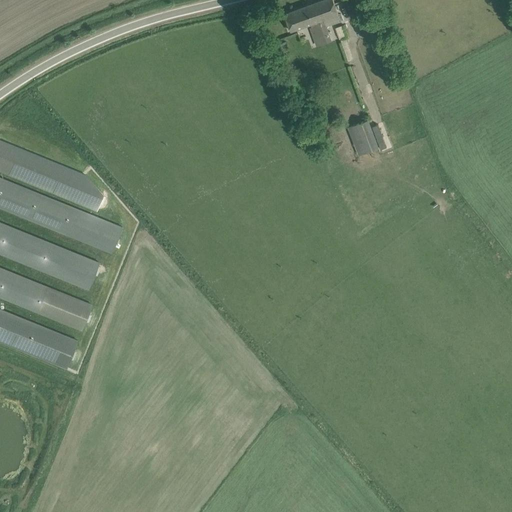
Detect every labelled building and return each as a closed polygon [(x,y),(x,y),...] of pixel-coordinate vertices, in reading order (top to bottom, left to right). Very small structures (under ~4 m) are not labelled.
[(341,21),(335,6),(333,0),(322,0),(285,13),(291,31),(311,23),(312,26),(310,27),(314,36),(312,36),(313,37),(314,37),(317,46),(332,40),(327,26),(341,21)] [(373,5),(371,0),(346,0),(352,13),(373,5)] [(342,25),(335,27),(339,39),(346,36),(342,25)] [(378,147),(368,120),(348,127),(359,154),(378,147)] [(378,124),(372,126),(381,149),(386,147),(378,124)] [(0,341),(47,360),(66,368),(70,358),(74,350),(78,339),(65,334),(2,309),(0,307),(0,297),(2,298),(8,300),(81,330),(82,330),(86,320),(88,314),(89,313),(92,305),(84,302),(0,267),(0,253),(6,256),(88,290),(94,277),(95,274),(98,266),(100,262),(0,221),(0,207),(105,250),(112,253),(117,241),(118,239),(118,238),(118,237),(120,233),(123,227),(0,176),(0,171),(97,210),(100,203),(103,195),(104,194),(96,186),(87,175),(6,142),(0,139),(0,341)]
